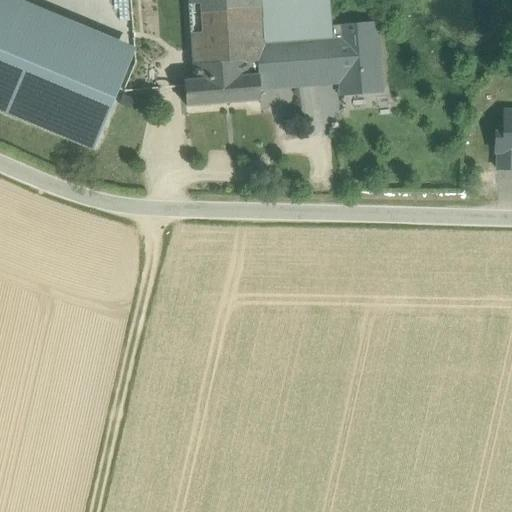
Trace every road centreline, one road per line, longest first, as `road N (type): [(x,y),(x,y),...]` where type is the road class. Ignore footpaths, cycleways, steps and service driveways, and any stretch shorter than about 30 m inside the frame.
road 1 (tertiary): [(0,161),(108,205),(511,217)]
road 2 (track): [(159,208),(97,511)]
